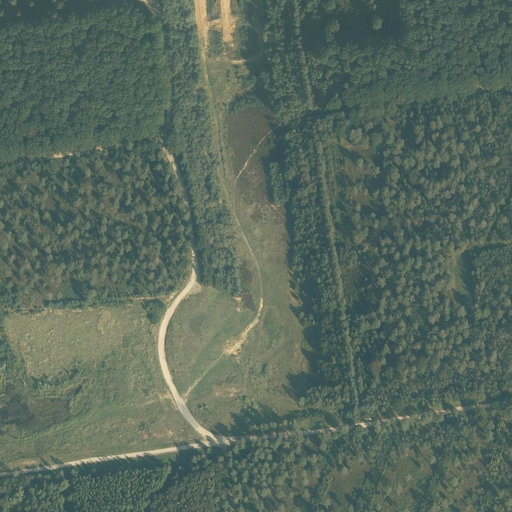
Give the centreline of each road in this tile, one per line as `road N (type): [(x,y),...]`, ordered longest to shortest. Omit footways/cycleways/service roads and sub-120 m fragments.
road 1 (track): [(161,141),(178,173),(194,264),(193,280),(160,333),(163,363),(198,430),(219,444)]
road 2 (track): [(219,444),(511,402)]
road 3 (track): [(219,444),(0,475)]
road 4 (track): [(161,141),(0,164)]
road 5 (track): [(511,87),(367,109)]
road 6 (track): [(150,2),(170,105),(161,141)]
